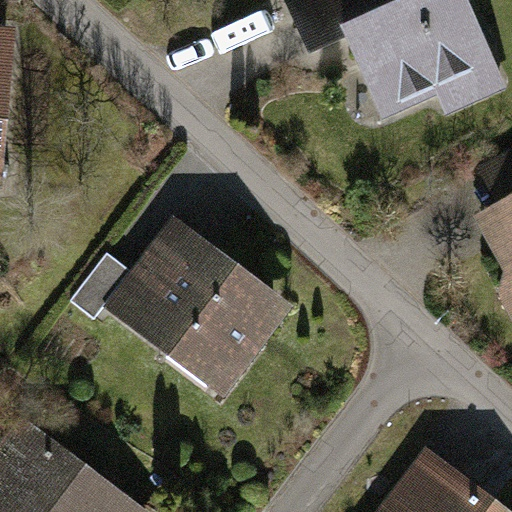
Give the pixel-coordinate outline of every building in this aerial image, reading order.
[(275,0),(299,47),(329,31),(383,139),(438,112),(446,129),(507,98),(457,0),(275,0)] [(493,212),(471,224),(502,285),(490,291),(511,334),(511,155),(474,175),(493,212)] [(291,318),(170,224),(99,315),(220,408),(291,318)] [(133,511),(15,424),(0,444),(0,511),(133,511)] [(494,511),(423,456),(379,511),(494,511)]
